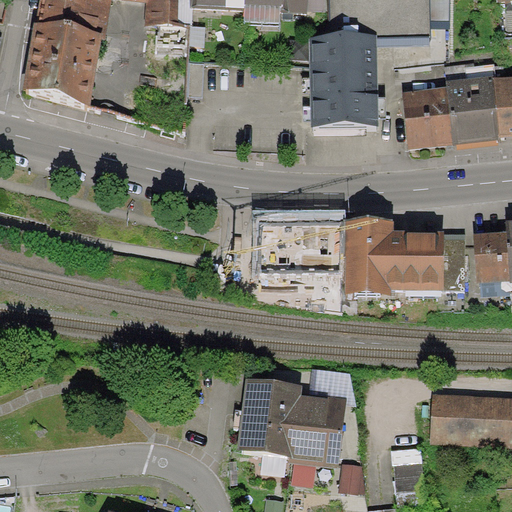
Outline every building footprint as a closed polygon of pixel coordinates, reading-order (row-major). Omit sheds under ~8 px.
[(9,0),(0,0),(0,11),(6,13),(9,0)] [(185,0),(46,0),(40,30),(99,42),(101,0),(153,0),(159,5),(158,30),(189,31),(185,0)] [(308,0),(192,0),(193,37),(309,36),(308,0)] [(330,0),(331,28),(313,44),(313,69),(314,131),(378,130),(376,42),(432,41),(430,0),(330,0)] [(511,0),(496,0),(499,18),(511,16),(511,0)] [(99,42),(40,30),(26,97),(30,96),(86,107),(99,42)] [(448,100),(454,145),(503,139),(504,137),(498,95),(494,68),(474,70),(476,86),(447,90),(448,100)] [(511,93),(498,95),(504,137),(511,135),(511,93)] [(424,94),(404,97),(411,151),(454,145),(448,100),(425,103),(424,94)] [(260,278),(285,278),(285,294),(316,294),(316,278),(331,278),(331,301),(345,301),(345,292),(345,227),(260,227),(260,278)] [(345,227),(345,292),(393,292),(393,242),(393,227),(345,227)] [(478,241),(481,284),(511,282),(508,239),(478,241)] [(393,242),(393,292),(442,293),(443,242),(393,242)] [(443,242),(442,293),(467,293),(467,243),(443,242)] [(293,461),(297,402),(298,389),(247,385),(242,458),(293,461)] [(297,402),(293,461),(339,464),(343,405),(297,402)] [(511,405),(436,402),(432,443),(511,446),(511,405)] [(418,441),(388,444),(393,502),(424,499),(418,441)] [(360,461),(340,459),(338,475),(358,477),(360,461)] [(398,511),(397,503),(364,508),(364,511),(398,511)]
